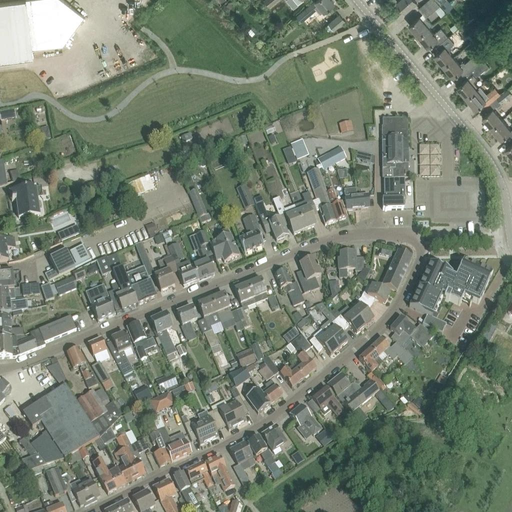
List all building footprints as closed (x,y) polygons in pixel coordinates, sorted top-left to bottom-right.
[(24,0),(0,3),(0,62),(24,60),(33,59),(31,49),(62,45),(84,16),(63,0),(24,0)] [(303,10),(296,17),(300,22),(304,19),(308,16),(316,9),(320,14),(323,11),(333,2),(331,0),(314,0),(314,1),(303,10)] [(398,0),(396,2),(405,11),(418,0),(398,0)] [(434,0),(427,0),(418,8),(423,13),(426,17),(435,10),(439,15),(444,11),(439,5),(434,0)] [(437,0),(441,4),(444,9),(451,3),(447,0),(437,0)] [(327,24),(321,29),(326,35),(343,21),(338,15),(327,24)] [(419,36),(429,27),(419,16),(417,18),(409,25),(419,36)] [(458,26),(451,31),(458,41),(465,36),(458,26)] [(437,46),(448,36),(440,27),(433,33),(429,27),(419,36),(428,47),(434,42),(437,46)] [(440,50),(434,55),(444,66),(454,57),(449,51),(452,48),(450,46),(451,45),(454,43),(452,41),(448,36),(437,46),(440,50)] [(460,71),(463,75),(483,59),(477,52),(468,60),(468,59),(464,62),(461,62),(459,64),(454,57),(444,66),(453,77),(460,71)] [(457,86),(467,98),(479,87),(474,82),(478,79),(476,77),(489,66),(483,59),(463,75),(466,79),(457,86)] [(479,87),(467,98),(476,109),(486,101),(488,104),(500,94),(494,88),(487,94),(480,86),(479,87)] [(488,112),(482,117),(492,128),(502,119),(494,109),(497,107),(498,109),(502,105),(500,103),(511,93),(508,88),(500,94),(488,104),(485,107),(488,112)] [(13,110),(0,112),(0,121),(15,119),(13,110)] [(382,127),(381,127),(381,142),(382,179),(387,179),(392,179),(392,180),(400,179),(404,179),(408,179),(408,164),(402,165),(401,157),(401,151),(408,151),(407,119),(382,120),(382,127)] [(511,124),(511,129),(511,130),(502,119),(492,128),(501,139),(508,133),(511,137),(511,136),(511,124),(511,125),(511,124)] [(353,132),(350,121),(338,124),(341,135),(353,132)] [(245,143),(247,142),(245,137),(243,137),(236,140),(239,148),(246,145),(245,143)] [(302,141),(290,145),(294,156),(306,152),(302,141)] [(340,148),(329,154),(334,165),(345,159),(340,148)] [(323,171),(334,165),(329,154),(318,160),(323,171)] [(362,161),(362,162),(374,165),(374,157),(364,155),(362,161)] [(17,171),(9,173),(11,177),(13,184),(20,182),(19,178),(17,171)] [(317,171),(307,174),(317,201),(317,202),(319,202),(322,210),(330,207),(325,194),(317,171)] [(345,172),(336,172),(339,180),(346,180),(345,172)] [(392,179),(387,179),(382,179),(383,180),(384,200),(382,200),(382,211),(384,211),(384,212),(386,212),(386,211),(403,210),(403,200),(405,200),(404,179),(400,179),(392,180),(392,179)] [(88,198),(100,194),(96,182),(84,187),(88,198)] [(18,219),(28,218),(39,216),(36,199),(42,198),(40,189),(20,191),(10,192),(11,203),(16,202),(18,219)] [(346,212),(357,210),(356,198),(355,189),(344,190),(346,212)] [(249,190),(239,194),(243,204),(253,201),(253,200),(249,190)] [(198,219),(206,216),(196,191),(188,194),(198,219)] [(341,203),(337,205),(333,192),(325,194),(330,207),(335,223),(346,219),(343,210),(341,203)] [(294,207),(297,213),(302,228),(304,231),(315,227),(311,216),(316,214),(313,205),(308,193),(301,196),(304,203),(294,207)] [(357,210),(369,209),(368,197),(356,198),(357,210)] [(255,206),(254,206),(261,222),(262,225),(266,234),(272,232),(276,242),(287,238),(283,227),(278,215),(268,219),(261,203),(255,206)] [(324,227),(335,223),(330,207),(322,210),(319,211),(321,217),(324,227)] [(293,236),(304,231),(302,228),(297,213),(290,216),(288,211),(281,214),(278,215),(283,227),(288,225),(293,236)] [(263,248),(259,239),(257,233),(259,232),(256,224),(254,224),(252,218),(243,222),(248,236),(238,240),(244,255),(263,248)] [(150,225),(145,227),(148,235),(150,238),(155,236),(153,233),(150,225)] [(229,235),(227,230),(217,234),(220,239),(214,242),(208,244),(208,245),(216,262),(222,259),(223,264),(238,257),(229,235)] [(194,236),(199,248),(208,245),(208,244),(203,232),(194,236)] [(161,236),(153,239),(156,246),(164,243),(161,236)] [(0,262),(8,262),(6,250),(15,249),(13,239),(0,240),(0,262)] [(141,244),(135,247),(141,262),(147,260),(141,244)] [(83,246),(67,254),(65,251),(50,259),(53,267),(55,270),(50,272),(45,275),(48,281),(90,261),(83,246)] [(172,247),(167,249),(171,259),(175,268),(180,266),(178,262),(172,247)] [(192,267),(198,282),(214,276),(210,266),(203,250),(197,253),(201,263),(192,267)] [(398,252),(397,252),(382,286),(387,289),(396,293),(411,258),(398,252)] [(338,261),(338,267),(339,279),(347,279),(346,271),(354,270),(354,273),(362,272),(363,271),(363,269),(363,259),(354,259),(354,254),(340,254),(340,261),(338,261)] [(106,258),(95,262),(101,277),(112,272),(117,284),(119,290),(107,295),(116,316),(121,313),(137,307),(125,277),(120,264),(116,255),(106,259),(106,258)] [(171,259),(170,259),(164,261),(157,264),(162,274),(154,277),(156,283),(160,293),(174,287),(169,275),(176,273),(175,269),(175,268),(171,259)] [(296,275),(297,278),(304,295),(310,292),(310,293),(319,289),(314,279),(320,276),(317,269),(318,269),(317,267),(316,267),(313,260),(299,265),(302,272),(296,275)] [(429,264),(409,308),(426,316),(422,325),(442,334),(446,325),(436,320),(432,318),(441,297),(444,299),(443,300),(444,301),(448,303),(449,301),(459,306),(461,303),(463,298),(472,302),(478,305),(492,275),(469,265),(468,268),(462,266),(464,262),(463,262),(457,275),(456,277),(452,275),(452,274),(450,273),(434,266),(429,264)] [(180,266),(175,268),(175,269),(176,273),(177,273),(183,288),(198,282),(192,267),(191,268),(189,263),(180,266)] [(130,274),(125,277),(137,307),(156,299),(152,290),(149,283),(144,269),(130,274)] [(362,284),(370,271),(365,269),(357,278),(362,284)] [(82,270),(72,274),(75,282),(85,278),(82,270)] [(274,276),(278,285),(280,290),(285,288),(293,308),(304,303),(296,283),(291,285),(289,280),(285,271),(274,276)] [(0,290),(14,290),(13,281),(12,272),(0,272),(0,290)] [(53,285),(58,297),(77,289),(72,277),(53,285)] [(260,280),(247,285),(253,300),(255,305),(267,300),(271,310),(278,308),(273,297),(267,299),(265,295),(266,295),(260,280)] [(21,286),(22,297),(39,296),(38,284),(21,286)] [(48,285),(40,288),(45,302),(53,300),(48,285)] [(250,327),(247,321),(247,320),(244,312),(246,311),(246,310),(246,309),(255,305),(253,300),(247,285),(234,291),(242,309),(236,312),(243,330),(250,327)] [(90,306),(97,323),(114,316),(107,299),(108,299),(103,286),(84,294),(89,306),(90,306)] [(385,305),(390,294),(371,286),(367,296),(363,295),(360,299),(371,307),(374,300),(385,305)] [(338,289),(330,289),(332,299),(340,291),(338,289)] [(0,290),(0,301),(9,300),(9,301),(15,300),(14,290),(0,290)] [(223,295),(210,300),(216,314),(215,314),(220,325),(232,320),(237,333),(243,330),(236,312),(230,314),(228,309),(229,308),(227,304),(223,295)] [(366,312),(371,307),(360,299),(360,300),(357,302),(357,303),(360,306),(351,313),(364,328),(373,321),(366,312)] [(0,315),(12,313),(12,314),(21,312),(21,311),(27,310),(26,302),(10,303),(9,301),(9,300),(0,301),(0,315)] [(197,305),(201,315),(207,329),(214,326),(210,316),(215,314),(216,314),(210,300),(197,305)] [(321,305),(315,307),(320,313),(325,309),(321,305)] [(196,321),(195,317),(191,308),(176,314),(180,323),(188,342),(195,339),(189,324),(196,321)] [(340,317),(335,321),(344,331),(348,327),(356,336),(364,328),(351,313),(347,308),(339,315),(340,317)] [(298,313),(292,317),(296,323),(302,320),(298,313)] [(161,347),(166,357),(175,353),(170,343),(165,331),(171,328),(169,324),(165,315),(150,322),(154,331),(161,347)] [(10,318),(4,319),(0,318),(0,338),(5,338),(10,337),(22,337),(22,331),(10,332),(10,318)] [(44,344),(76,331),(70,318),(29,335),(31,340),(28,341),(26,338),(24,339),(23,337),(22,337),(10,337),(11,340),(10,340),(0,340),(0,359),(15,359),(45,347),(44,344)] [(415,331),(400,319),(389,331),(394,335),(391,339),(401,348),(410,338),(422,349),(432,338),(433,336),(419,326),(418,327),(415,331)] [(328,322),(320,329),(338,351),(347,343),(339,335),(344,331),(335,321),(331,325),(328,322)] [(142,333),(139,324),(126,329),(130,338),(134,348),(140,362),(146,359),(143,352),(155,347),(152,339),(146,342),(145,340),(142,333)] [(300,327),(304,334),(310,331),(306,324),(300,327)] [(485,350),(488,344),(480,340),(486,331),(493,335),(496,329),(489,325),(476,345),(485,350)] [(107,341),(114,338),(111,328),(104,331),(107,341)] [(293,329),(288,334),(293,340),(298,336),(293,329)] [(330,358),(338,351),(321,330),(312,337),(314,339),(309,343),(317,354),(322,349),(330,358)] [(204,334),(210,349),(213,355),(220,353),(217,346),(218,345),(212,331),(204,334)] [(114,347),(108,349),(116,363),(123,377),(132,373),(125,359),(132,356),(130,350),(126,340),(126,339),(126,338),(125,338),(124,334),(111,340),(114,347)] [(291,353),(301,366),(296,370),(296,371),(303,380),(316,370),(309,362),(308,361),(303,354),(310,349),(301,336),(288,346),(285,348),(290,354),(291,353)] [(381,339),(370,350),(381,363),(386,358),(388,357),(392,362),(397,358),(398,360),(406,353),(401,348),(396,345),(390,350),(389,348),(388,347),(381,339)] [(87,345),(91,355),(93,358),(93,357),(96,364),(90,368),(101,386),(109,381),(99,364),(109,359),(106,352),(105,349),(101,340),(87,345)] [(258,346),(250,349),(256,362),(263,358),(258,346)] [(183,360),(190,358),(186,348),(179,350),(183,360)] [(78,349),(66,354),(70,364),(73,371),(79,368),(80,368),(80,369),(79,370),(88,390),(97,386),(92,373),(89,375),(82,359),(78,349)] [(381,363),(370,350),(358,360),(371,374),(382,364),(381,363)] [(256,362),(251,352),(236,359),(240,369),(256,362)] [(267,358),(262,361),(264,364),(274,377),(279,373),(271,363),(267,358)] [(67,386),(63,377),(55,359),(50,361),(52,367),(46,369),(61,389),(22,415),(32,430),(39,424),(45,433),(41,436),(41,437),(30,446),(47,466),(52,464),(54,463),(61,461),(67,458),(77,453),(78,452),(84,448),(98,440),(64,387),(67,386)] [(264,364),(258,368),(260,371),(258,373),(266,383),(274,377),(264,364)] [(291,390),(303,380),(296,371),(296,370),(292,365),(285,371),(280,375),(284,380),(291,390)] [(253,366),(244,370),(247,375),(255,370),(253,366)] [(203,370),(196,373),(202,385),(208,382),(203,370)] [(243,370),(228,377),(234,388),(235,387),(236,389),(249,379),(243,370)] [(388,383),(394,377),(390,373),(383,378),(388,383)] [(161,394),(177,386),(172,374),(155,382),(161,394)] [(356,411),(358,409),(374,396),(379,393),(370,382),(363,387),(364,388),(361,390),(359,388),(357,387),(354,386),(352,387),(350,388),(340,376),(327,386),(350,415),(356,411)] [(370,382),(379,393),(380,393),(385,389),(379,381),(376,377),(370,382)] [(0,404),(10,393),(11,392),(11,390),(11,389),(11,388),(10,388),(10,387),(9,386),(2,379),(0,381),(0,404)] [(282,397),(276,389),(271,381),(264,386),(266,389),(260,393),(270,406),(282,397)] [(191,384),(184,387),(187,394),(194,391),(191,384)] [(195,384),(192,384),(196,393),(201,391),(200,387),(199,386),(195,384)] [(217,389),(215,384),(201,390),(204,395),(217,389)] [(145,387),(133,394),(140,406),(152,400),(145,387)] [(248,414),(241,401),(241,400),(236,389),(235,387),(234,388),(233,388),(229,391),(234,401),(236,405),(227,409),(237,428),(246,423),(243,417),(248,414)] [(311,401),(307,404),(315,415),(319,411),(320,412),(324,417),(330,412),(331,414),(332,413),(336,418),(343,412),(324,388),(310,400),(311,401)] [(258,390),(245,400),(251,407),(257,415),(270,406),(260,393),(258,390)] [(112,404),(110,405),(104,409),(94,394),(92,392),(75,403),(99,439),(104,434),(109,429),(121,418),(112,404)] [(379,393),(374,396),(380,403),(386,399),(380,393),(379,393)] [(149,402),(154,414),(174,406),(168,394),(149,402)] [(417,398),(412,403),(418,408),(422,402),(417,398)] [(210,408),(212,412),(220,430),(226,427),(228,432),(237,428),(227,409),(223,401),(210,408)] [(320,431),(301,407),(289,416),(299,428),(303,425),(312,437),(320,431)] [(362,414),(358,409),(356,411),(350,415),(359,426),(367,420),(362,414)] [(197,416),(200,423),(209,443),(218,439),(215,432),(220,430),(212,412),(207,414),(206,412),(197,416)] [(481,421),(476,424),(481,434),(486,432),(481,421)] [(183,426),(187,434),(191,443),(197,441),(199,447),(209,443),(200,423),(191,427),(189,423),(187,424),(184,425),(183,426)] [(286,444),(275,427),(261,436),(272,453),(286,444)] [(164,428),(156,432),(165,451),(165,450),(167,454),(171,463),(181,459),(191,455),(183,438),(178,440),(176,437),(169,440),(164,428)] [(99,439),(99,440),(103,447),(109,444),(115,440),(109,429),(104,434),(99,439)] [(119,434),(114,436),(121,452),(136,480),(145,476),(140,467),(137,461),(140,460),(133,446),(136,444),(130,432),(124,435),(121,429),(118,431),(119,433),(119,434)] [(469,429),(464,431),(468,442),(474,439),(469,429)] [(324,448),(334,440),(325,430),(316,438),(324,448)] [(155,459),(159,468),(170,464),(157,434),(149,437),(154,447),(156,446),(159,453),(153,455),(155,459)] [(30,446),(24,438),(18,443),(30,458),(21,462),(29,472),(32,471),(32,470),(38,469),(47,466),(30,446)] [(275,464),(271,458),(272,458),(267,451),(265,451),(258,438),(247,444),(252,453),(255,458),(260,455),(264,462),(263,463),(264,464),(272,476),(271,476),(274,482),(282,476),(274,464),(275,464)] [(99,451),(104,448),(103,447),(99,440),(94,443),(99,451)] [(250,484),(248,481),(239,465),(246,462),(249,468),(255,465),(252,459),(249,453),(244,444),(229,452),(237,467),(232,469),(242,488),(250,484)] [(83,461),(89,457),(84,448),(78,452),(83,461)] [(119,470),(117,471),(125,486),(136,480),(121,452),(114,456),(117,462),(119,461),(123,468),(119,470)] [(70,465),(81,460),(77,453),(67,458),(70,465)] [(298,454),(291,459),(297,467),(304,463),(298,454)] [(219,457),(204,464),(209,473),(210,477),(211,476),(213,481),(218,479),(225,492),(234,488),(225,470),(219,457)] [(99,480),(107,496),(116,491),(108,475),(100,460),(91,465),(99,480)] [(56,469),(54,463),(52,464),(47,466),(38,469),(32,470),(32,471),(34,476),(44,472),(45,473),(56,469)] [(213,488),(206,474),(202,465),(184,473),(191,487),(203,481),(208,491),(213,488)] [(66,493),(66,492),(61,480),(56,470),(45,474),(55,497),(66,493)] [(125,486),(117,471),(108,475),(116,491),(125,487),(125,486)] [(197,503),(194,497),(193,496),(189,489),(186,484),(182,475),(173,479),(177,488),(180,493),(181,493),(189,511),(199,506),(197,503)] [(67,476),(61,480),(66,492),(70,490),(71,491),(80,508),(83,506),(84,508),(90,505),(81,486),(79,481),(69,486),(68,483),(69,482),(67,476)] [(96,500),(99,498),(91,481),(81,486),(90,505),(96,501),(96,500)] [(168,481),(152,489),(157,498),(160,504),(163,508),(165,511),(178,511),(171,498),(175,496),(172,490),(168,481)] [(146,492),(132,500),(136,508),(138,511),(149,511),(148,510),(154,507),(151,501),(146,492)] [(179,500),(179,502),(184,511),(187,510),(181,499),(179,500)] [(46,511),(45,511),(64,511),(62,507),(62,505),(54,508),(51,502),(43,505),(46,511)] [(115,508),(117,511),(130,511),(131,511),(126,502),(115,508)] [(239,511),(242,506),(232,503),(229,511),(239,511)]
